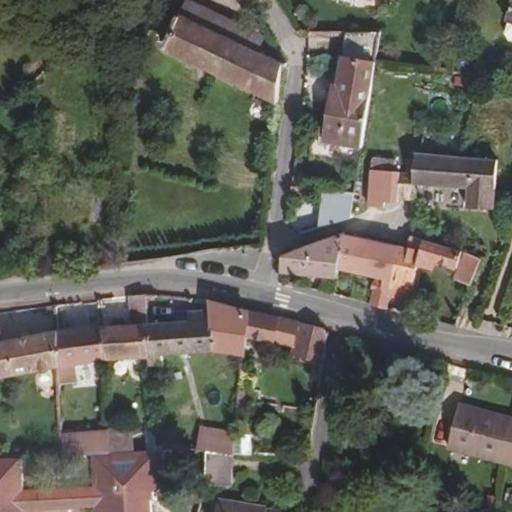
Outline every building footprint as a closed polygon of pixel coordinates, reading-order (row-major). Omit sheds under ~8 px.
[(221,18),(184,2),(162,47),(276,101),(281,63),(263,54),(215,32),(220,20),(221,18)] [(268,43),(220,20),(215,32),(263,54),(268,43)] [(362,147),(375,66),(381,31),(345,31),(338,83),(351,84),(350,91),(336,89),(332,89),(324,141),(362,147)] [(351,84),(338,83),(336,89),(350,91),(351,84)] [(495,209),(499,156),(463,154),(416,152),(415,161),(414,172),(414,173),(417,173),(417,183),(470,186),(469,209),(495,209)] [(370,206),(383,208),(384,203),(399,203),(399,200),(401,173),(394,173),(394,162),(372,161),(370,206)] [(414,173),(401,173),(399,200),(416,200),(417,183),(417,173),(414,173)] [(320,228),(350,218),(354,194),(325,190),(320,228)] [(337,278),(338,270),(344,234),(284,257),(283,270),(337,278)] [(370,304),(387,308),(390,293),(399,246),(374,241),(363,238),(344,234),(338,270),(376,278),(370,304)] [(459,280),(473,284),(484,258),(427,242),(412,237),(407,247),(399,246),(390,293),(413,298),(422,265),(437,270),(440,264),(463,271),(459,280)] [(147,323),(146,293),(129,294),(128,325),(101,326),(103,359),(146,357),(149,357),(147,323)] [(227,304),(209,300),(211,324),(212,353),(243,353),(245,335),(272,340),(273,316),(247,310),(227,304)] [(161,356),(212,353),(211,324),(147,323),(149,357),(146,357),(147,370),(149,370),(152,370),(152,373),(158,373),(158,369),(160,369),(161,356)] [(323,362),(327,330),(297,323),(292,356),(323,362)] [(103,359),(101,326),(56,331),(57,367),(57,380),(74,379),(73,360),(84,359),(84,363),(94,362),(95,359),(103,359)] [(0,376),(57,367),(56,331),(13,339),(0,341),(0,376)] [(511,463),(511,418),(460,405),(450,448),(511,463)] [(115,431),(107,432),(108,451),(116,451),(116,434),(115,431)] [(116,451),(126,450),(126,434),(116,434),(116,451)] [(251,442),(234,442),(233,455),(251,455),(251,442)] [(23,456),(0,457),(0,511),(151,511),(151,499),(154,499),(154,494),(166,483),(164,450),(126,450),(116,451),(108,451),(93,452),(95,487),(104,491),(105,511),(15,511),(15,491),(24,491),(23,456)] [(233,468),(233,455),(206,452),(208,485),(227,483),(227,469),(233,468)] [(105,511),(104,491),(95,487),(24,491),(25,510),(95,507),(95,511),(105,511)] [(24,511),(25,510),(24,491),(15,491),(15,511),(24,511)] [(503,509),(511,510),(511,495),(506,494),(503,509)] [(215,511),(264,511),(265,507),(218,500),(215,511)]
